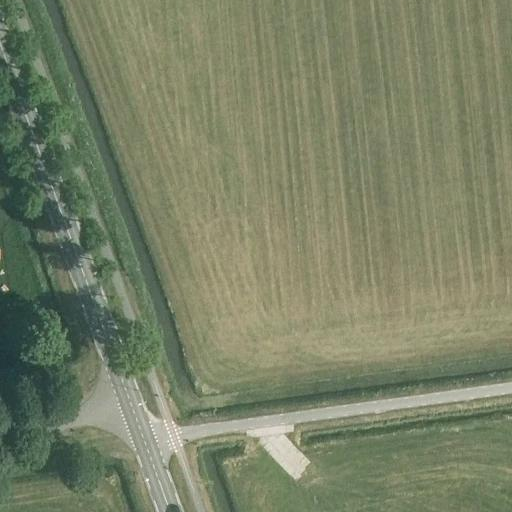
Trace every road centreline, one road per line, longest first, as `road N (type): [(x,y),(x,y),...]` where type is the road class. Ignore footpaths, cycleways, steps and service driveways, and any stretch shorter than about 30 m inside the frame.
road 1 (secondary): [(0,43),(131,403)]
road 2 (unclassified): [(145,443),(511,389)]
road 3 (unclassified): [(0,449),(131,403)]
